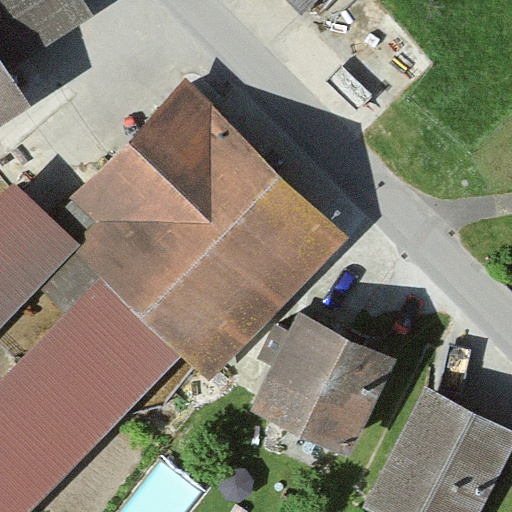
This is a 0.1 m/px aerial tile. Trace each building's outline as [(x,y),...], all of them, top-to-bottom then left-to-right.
[(0,0),(0,61),(2,65),(85,17),(74,0),(0,0)] [(323,0),(277,0),(299,23),(323,0)] [(0,123),(28,107),(2,65),(0,61),(0,123)] [(98,232),(73,259),(182,361),(210,387),(357,232),(190,75),(69,204),(98,232)] [(73,259),(0,189),(0,511),(33,511),(182,361),(73,259)] [(395,357),(296,308),(240,421),(339,470),(395,357)] [(481,511),(511,448),(511,423),(427,383),(367,508),(374,511),(481,511)]
